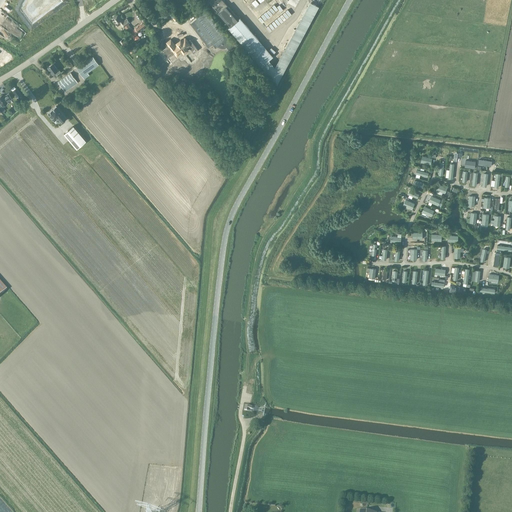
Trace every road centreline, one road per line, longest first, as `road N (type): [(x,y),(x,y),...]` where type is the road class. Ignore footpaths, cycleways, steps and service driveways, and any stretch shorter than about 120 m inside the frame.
road 1 (unclassified): [(199,511),(227,228),(350,0)]
road 2 (unclassified): [(0,79),(115,0)]
road 3 (unclassified): [(230,511),(244,385)]
